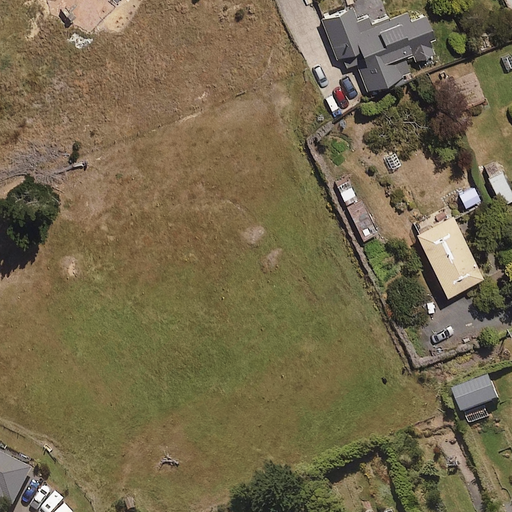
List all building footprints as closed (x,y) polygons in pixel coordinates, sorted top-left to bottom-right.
[(427,38),(431,37),(421,12),(408,17),(406,11),(368,26),(365,18),(355,22),(349,6),(320,18),(335,57),(342,54),(346,65),(354,61),(365,89),(409,71),(406,62),(432,52),(427,38)] [(498,204),(511,197),(511,194),(500,170),(485,178),(498,204)] [(444,295),(481,277),(452,216),(415,233),(444,295)] [(463,413),(498,398),(489,376),(454,391),(463,413)] [(12,510),(32,468),(0,452),(0,511),(1,511),(5,506),(12,510)]
